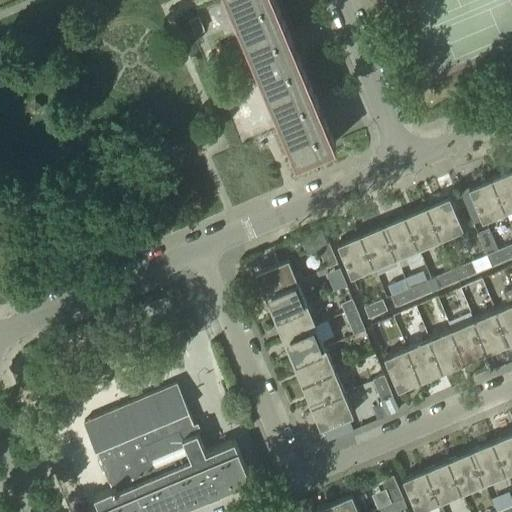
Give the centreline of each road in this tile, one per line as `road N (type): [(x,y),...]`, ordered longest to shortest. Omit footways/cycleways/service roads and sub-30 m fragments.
road 1 (residential): [(511,393),(294,474),(202,250)]
road 2 (residential): [(0,331),(202,250)]
road 3 (residential): [(202,250),(397,166)]
road 4 (residential): [(397,166),(329,0)]
road 5 (residential): [(397,166),(511,121)]
